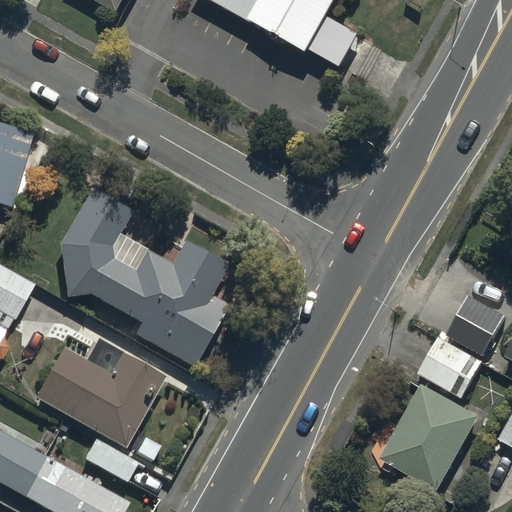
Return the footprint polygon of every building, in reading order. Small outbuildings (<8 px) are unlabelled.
[(131,0),(75,0),(118,24),(131,0)] [(194,0),(193,1),(358,90),(380,50),(336,26),(349,0),(194,0)] [(0,214),(12,218),(34,138),(0,129),(0,214)] [(66,306),(91,304),(134,327),(127,339),(196,377),(230,316),(213,307),(230,276),(186,252),(175,273),(122,244),(135,221),(94,199),(61,259),(66,306)] [(36,292),(0,271),(0,316),(16,326),(36,292)] [(484,369),(438,344),(418,381),(463,406),(484,369)] [(86,370),(64,357),(36,408),(126,457),(150,413),(145,410),(151,398),(157,401),(165,387),(97,350),(86,370)] [(422,394),(380,466),(437,499),(479,427),(422,394)] [(511,421),(498,448),(511,454),(511,421)] [(0,440),(0,490),(39,511),(128,511),(129,511),(0,440)] [(137,472),(94,447),(83,465),(126,491),(137,472)]
